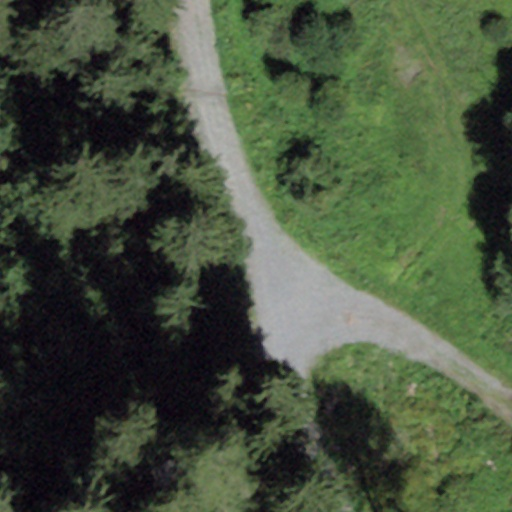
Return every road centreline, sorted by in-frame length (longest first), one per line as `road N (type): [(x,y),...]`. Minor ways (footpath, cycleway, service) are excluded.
road 1 (track): [(275,284),(195,0)]
road 2 (track): [(511,407),(434,341),(354,303),(275,284)]
road 3 (track): [(275,284),(359,511)]
